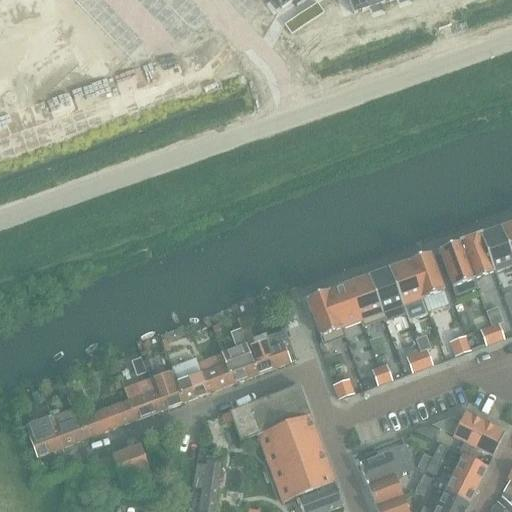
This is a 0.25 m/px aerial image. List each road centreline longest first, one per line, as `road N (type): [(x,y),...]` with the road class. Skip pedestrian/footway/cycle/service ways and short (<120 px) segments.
road 1 (residential): [(326,422),(307,368),(52,463)]
road 2 (unclassified): [(293,114),(0,219)]
road 3 (unclassified): [(511,36),(293,114)]
road 4 (residential): [(326,422),(468,370)]
road 5 (unclassified): [(206,0),(273,67),(293,114)]
